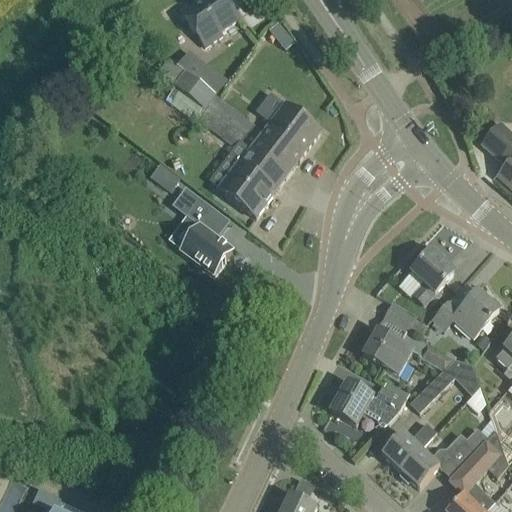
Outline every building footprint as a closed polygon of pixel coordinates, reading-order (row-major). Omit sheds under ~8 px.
[(195,0),(197,2),(180,15),(206,51),(223,39),(221,36),(241,23),(225,0),(189,0),(190,0),(189,0),(195,0)] [(279,27),(270,34),(286,53),(294,46),(279,27)] [(168,63),(158,76),(175,90),(165,103),(195,126),(198,123),(217,99),(194,83),(177,70),(168,63)] [(206,68),(194,83),(217,99),(225,88),(229,84),(207,67),(206,68)] [(217,99),(198,123),(235,151),(240,144),(242,145),(254,129),(255,128),(245,120),(223,103),(217,99)] [(240,144),(235,151),(283,187),(322,135),(285,107),(264,136),(251,152),(242,145),(240,144)] [(511,135),(501,126),(482,148),(508,171),(499,181),(511,192),(511,135)] [(228,160),(209,186),(219,194),(256,222),(283,187),(235,151),(228,160)] [(164,172),(155,184),(171,196),(180,184),(164,172)] [(186,193),(172,211),(186,221),(199,231),(182,254),(182,255),(214,279),(232,254),(217,242),(230,225),(186,193)] [(412,276),(399,290),(410,301),(413,298),(424,308),(435,297),(436,297),(455,276),(443,266),(444,264),(432,253),(412,276)] [(450,306),(437,321),(434,323),(446,334),(454,325),(474,342),(499,314),(478,295),(460,315),(450,306)] [(416,321),(393,308),(384,324),(416,341),(427,329),(415,323),(416,321)] [(416,341),(384,324),(364,360),(399,380),(412,357),(444,375),(456,364),(416,341)] [(511,345),(496,363),(511,377),(511,345)] [(442,378),(410,408),(419,418),(451,387),(442,378)] [(377,403),(349,386),(332,416),(356,430),(366,413),(381,422),(382,427),(388,430),(401,415),(409,397),(386,385),(377,403)] [(401,476),(422,455),(437,438),(426,428),(411,445),(403,437),(383,458),(401,476)] [(431,463),(422,455),(401,476),(420,493),(439,472),(442,475),(455,461),(453,459),(457,454),(469,466),(489,444),(477,433),(467,444),(461,438),(446,454),(439,454),(431,463)] [(490,511),(495,507),(477,489),(488,477),(498,485),(509,472),(496,437),(489,444),(469,466),(450,487),(463,499),(451,511),(490,511)] [(44,511),(57,511),(61,503),(40,493),(33,507),(44,511)] [(283,511),(317,511),(318,511),(291,498),(283,511)]
